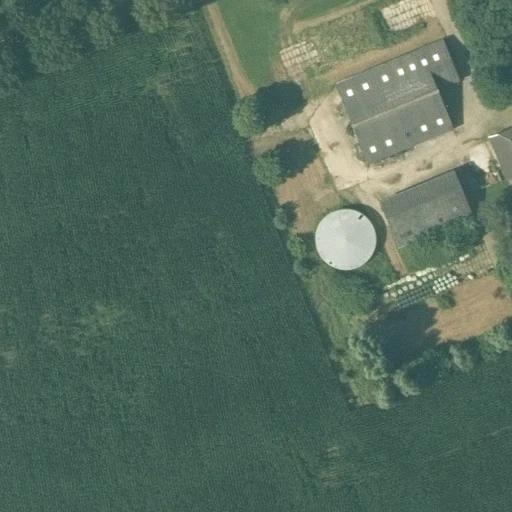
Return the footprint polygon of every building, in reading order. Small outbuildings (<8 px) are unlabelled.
[(511,33),(490,59),(491,60),(482,71),(509,96),(511,92),(511,33)] [(453,130),(437,91),(460,81),(443,40),(335,86),(368,165),(453,130)] [(511,128),(489,138),(507,179),(511,177),(511,128)] [(453,173),(380,204),(398,248),(472,217),(453,173)] [(330,214),(322,220),(317,228),(314,237),(315,246),(318,255),(324,262),(332,268),(341,270),(350,270),(359,267),(366,261),(372,253),(375,244),(374,235),(371,226),(365,218),(357,213),(348,210),(339,210),(330,214)]
